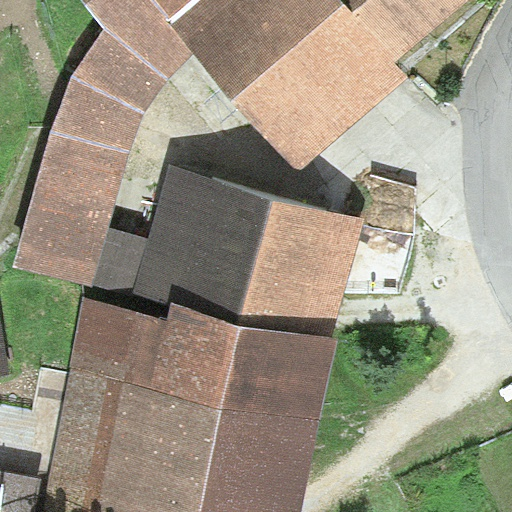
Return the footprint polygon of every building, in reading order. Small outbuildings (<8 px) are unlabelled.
[(167,82),(196,57),(169,24),(199,0),(79,0),(112,36),(73,84),(20,270),(90,284),(107,229),(125,159),(143,116),(167,82)] [(199,0),(169,24),(196,57),(291,174),(405,81),(391,63),(468,0),(199,0)] [(149,241),(107,229),(90,284),(172,308),(333,341),(367,220),(171,167),(149,241)] [(298,511),(333,341),(172,308),(168,326),(84,300),(45,511),(298,511)] [(0,324),(0,372),(9,371),(0,324)] [(43,511),(49,480),(0,471),(0,511),(43,511)]
